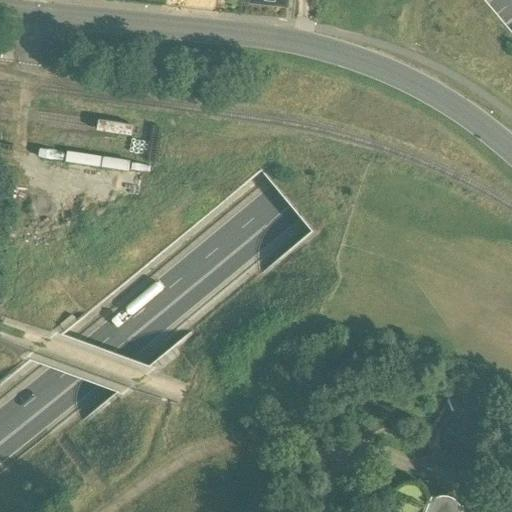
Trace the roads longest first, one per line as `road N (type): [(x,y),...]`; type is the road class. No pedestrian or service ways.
road 1 (trunk): [(0,434),(511,9)]
road 2 (unclassified): [(511,154),(399,74),(331,52),(162,25),(0,12)]
road 3 (track): [(38,0),(13,186)]
road 4 (track): [(252,452),(200,450),(120,511)]
